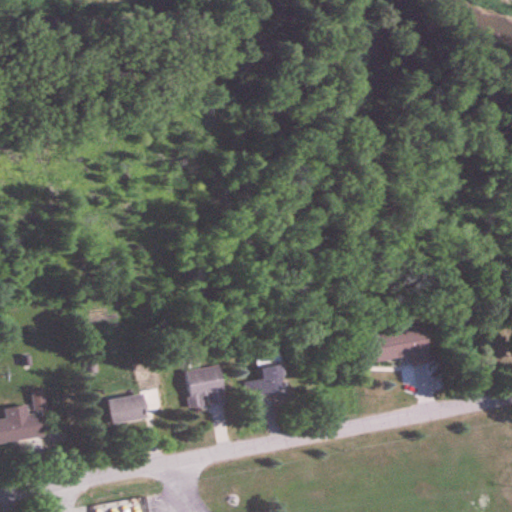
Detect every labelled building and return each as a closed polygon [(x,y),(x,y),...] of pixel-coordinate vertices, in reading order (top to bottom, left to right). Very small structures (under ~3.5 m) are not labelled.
[(430,359),(427,327),(371,333),(375,365),(430,359)] [(286,404),(281,364),(259,367),(261,381),(244,383),(248,409),(286,404)] [(225,404),(219,367),(184,372),(190,410),(225,404)] [(105,401),(111,425),(147,417),(142,393),(105,401)] [(3,409),(4,420),(0,420),(0,443),(43,438),(40,414),(26,415),(25,407),(3,409)]
